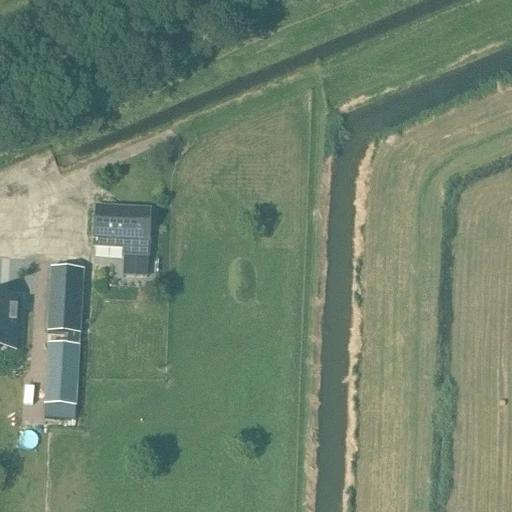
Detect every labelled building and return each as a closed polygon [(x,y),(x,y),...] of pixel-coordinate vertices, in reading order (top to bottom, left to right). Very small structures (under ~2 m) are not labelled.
[(151,212),(96,209),(94,250),(123,251),(123,257),(148,258),(151,212)] [(51,269),(48,334),(81,336),(84,271),(51,269)] [(0,298),(0,344),(15,345),(15,353),(17,353),(19,299),(17,299),(17,300),(0,298)] [(0,344),(0,352),(15,353),(15,345),(0,344)] [(48,345),(44,406),(75,408),(79,347),(48,345)] [(44,406),(44,420),(75,421),(75,408),(44,406)]
